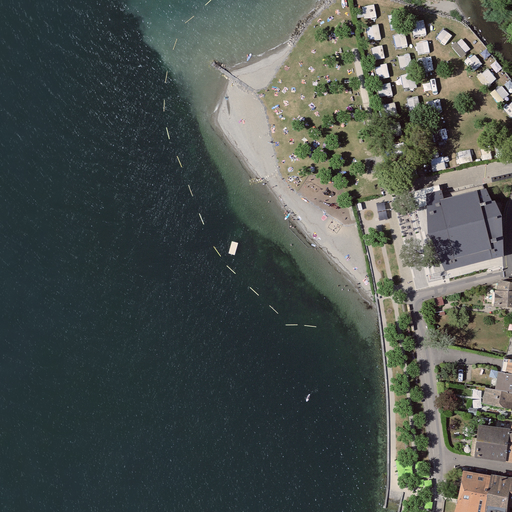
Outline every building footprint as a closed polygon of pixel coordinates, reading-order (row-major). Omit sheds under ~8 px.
[(366,16),(377,15),(376,2),(364,4),(366,16)] [(415,34),(428,32),(426,18),(413,20),(415,34)] [(380,22),(368,26),(372,39),(384,35),(380,22)] [(407,31),(396,33),(399,46),(409,44),(407,31)] [(421,51),(432,49),(429,39),(419,41),(421,51)] [(378,58),(388,55),(384,44),(375,47),(378,58)] [(429,70),(435,68),(433,56),(426,58),(429,70)] [(390,63),(379,64),(380,75),(390,75),(390,63)] [(480,75),(489,86),(499,78),(490,67),(480,75)] [(448,155),(434,156),(435,168),(449,167),(448,155)] [(501,255),(485,190),(443,201),(441,193),(428,196),(446,269),(501,255)] [(496,291),(511,291),(511,283),(499,281),(496,291)] [(511,305),(511,291),(496,291),(495,305),(511,305)] [(511,361),(505,360),(504,365),(503,374),(511,375),(511,361)] [(511,375),(503,374),(500,373),(498,391),(511,393),(511,375)] [(510,410),(511,403),(511,393),(498,391),(484,389),(481,404),(510,410)] [(509,442),(511,432),(480,427),(476,456),(506,460),(509,442)] [(486,511),(492,477),(466,472),(455,511),(486,511)] [(510,480),(492,477),(486,511),(506,511),(507,503),(510,480)]
